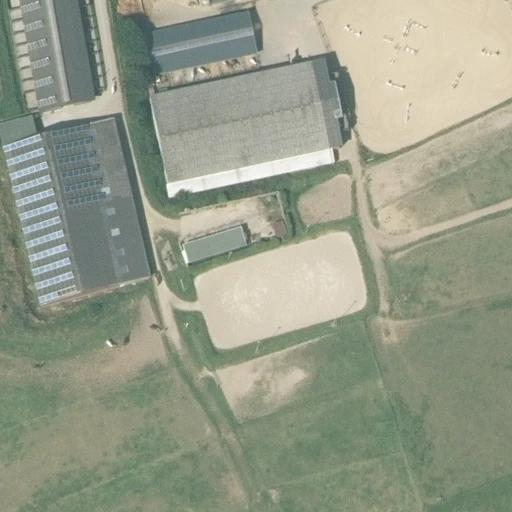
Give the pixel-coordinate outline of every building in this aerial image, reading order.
[(71,0),(22,0),(42,111),(89,102),(71,0)] [(207,0),(210,10),(243,3),(242,0),(207,0)] [(241,18),(146,38),(153,75),(249,55),(241,18)] [(309,66),(148,100),(169,198),(329,164),(321,124),(333,121),(327,93),(315,96),(309,66)] [(111,124),(36,141),(30,116),(0,122),(0,126),(40,303),(146,279),(111,124)] [(242,228),(181,243),(186,262),(246,248),(242,228)]
